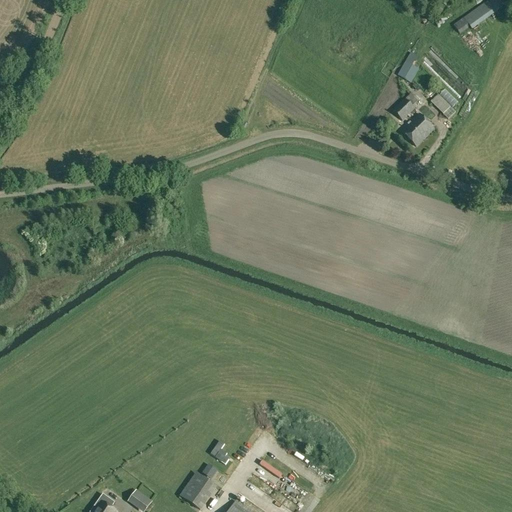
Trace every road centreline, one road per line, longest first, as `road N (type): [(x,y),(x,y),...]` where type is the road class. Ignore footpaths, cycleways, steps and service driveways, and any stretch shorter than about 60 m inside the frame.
road 1 (unclassified): [(0,195),(154,174),(281,133),(511,195)]
road 2 (unclassified): [(0,115),(51,0)]
